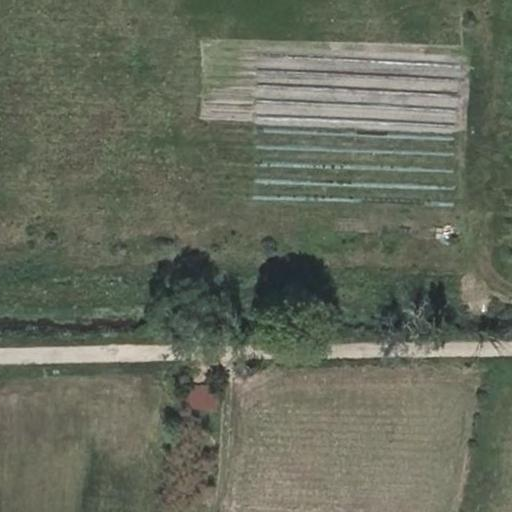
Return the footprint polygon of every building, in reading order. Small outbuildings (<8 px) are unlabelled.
[(49,0),(2,0),(1,242),(47,243),(49,0)] [(108,0),(60,0),(59,243),(107,243),(108,0)] [(166,0),(120,0),(119,243),(165,243),(166,0)] [(226,0),(179,0),(177,241),(224,242),(226,0)] [(239,0),(236,242),(283,242),(285,0),(239,0)] [(345,0),(298,0),(294,243),(342,244),(345,0)] [(357,0),(353,243),(401,244),(404,0),(357,0)] [(416,0),(413,242),(460,243),(463,0),(416,0)] [(216,411),(217,386),(186,385),(186,410),(216,411)]
